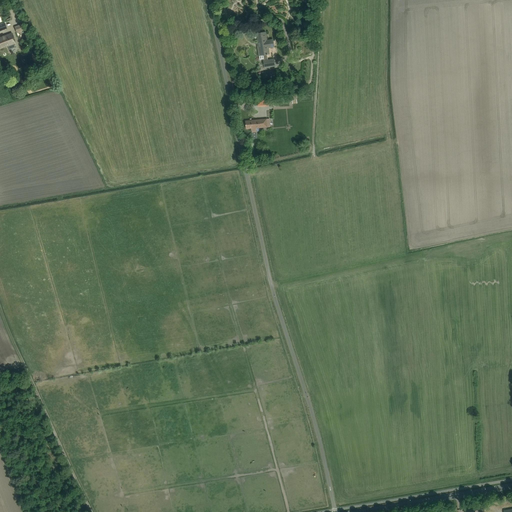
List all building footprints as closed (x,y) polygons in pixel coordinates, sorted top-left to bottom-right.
[(21,24),(14,27),(17,33),(23,31),(21,24)] [(266,32),(257,34),(259,46),(257,47),(259,56),(260,60),(264,59),(264,61),(265,68),(270,67),(275,66),(274,59),(268,60),(267,55),(268,55),(267,54),(269,54),(268,48),(274,47),(273,40),(267,41),(266,32)] [(12,33),(0,37),(0,48),(15,43),(12,33)] [(297,104),(296,95),(288,95),(289,102),(292,102),(292,104),(297,104)] [(270,126),(270,119),(252,120),(251,119),(250,119),(250,121),(246,121),(246,129),(252,128),(252,132),(257,132),(258,131),(259,131),(259,130),(259,129),(259,128),(270,126)]
